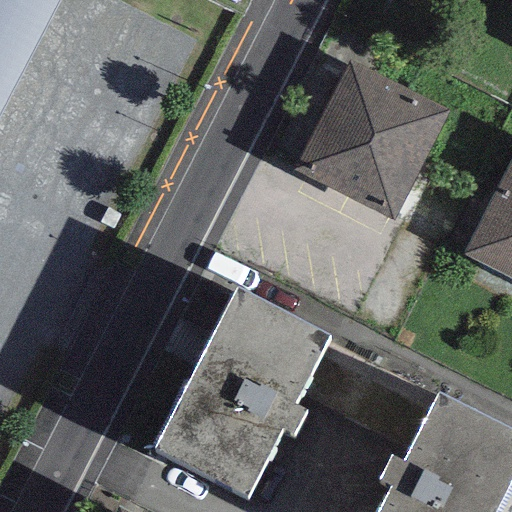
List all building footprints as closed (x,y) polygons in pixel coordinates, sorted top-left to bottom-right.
[(0,0),(0,106),(55,0),(0,0)] [(450,116),(351,63),(293,173),(393,223),(450,116)] [(511,157),(465,252),(511,276),(511,157)] [(327,336),(237,289),(156,446),(245,492),(327,336)] [(494,511),(511,478),(511,433),(439,396),(380,511),(494,511)]
